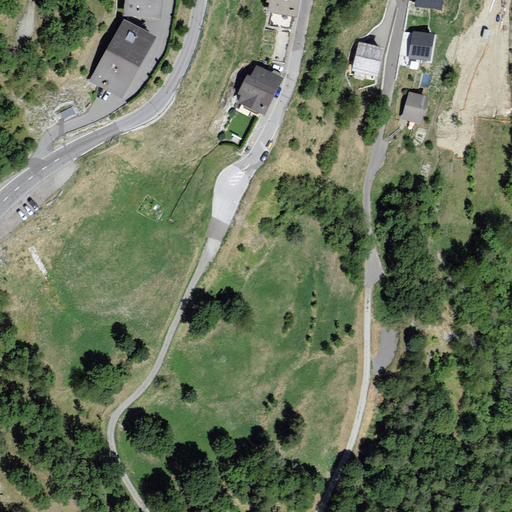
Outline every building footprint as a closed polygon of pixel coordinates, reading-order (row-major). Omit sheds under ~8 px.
[(163,0),(125,0),(124,16),(162,19),(163,0)] [(297,0),(266,0),(266,3),(270,4),(268,11),(294,16),(297,0)] [(413,0),(413,4),(442,8),(443,0),(413,0)] [(156,37),(124,19),(90,81),(121,98),(156,37)] [(273,62),(285,64),(291,32),(279,29),(273,62)] [(414,30),(409,58),(431,61),(436,34),(414,30)] [(383,48),(360,43),(354,73),(377,78),(383,48)] [(282,77),(258,65),(251,78),(247,76),(238,95),(241,97),(238,103),(262,115),(282,77)] [(430,97),(409,91),(401,118),(423,123),(430,97)] [(74,113),(72,108),(61,113),(64,118),(74,113)]
